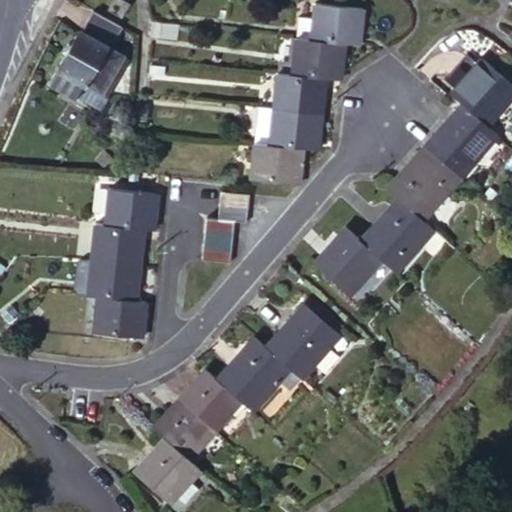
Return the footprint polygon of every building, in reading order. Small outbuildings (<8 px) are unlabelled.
[(126,0),(111,0),(108,6),(120,13),(128,0),(126,0)] [(316,26),(342,28),(355,30),(357,0),(307,0),(307,6),(305,25),(316,26)] [(293,5),(290,23),(305,25),(307,6),(293,5)] [(96,14),(86,31),(104,42),(114,26),(96,14)] [(153,19),(151,33),(176,35),(176,22),(153,19)] [(290,23),(286,63),(324,66),(337,67),(342,28),(316,26),(305,25),(290,23)] [(79,27),(56,64),(82,79),(103,44),(104,42),(86,31),(79,27)] [(453,78),(464,88),(491,109),(511,82),(511,64),(484,42),(453,78)] [(103,44),(82,79),(99,89),(120,54),(103,44)] [(275,62),(271,99),(319,104),(324,66),(286,63),(275,62)] [(82,79),(56,64),(47,79),(72,95),(82,79)] [(464,88),(429,130),(465,160),(501,117),(491,109),(464,88)] [(257,97),(252,138),(267,139),(271,99),(257,97)] [(138,99),(135,116),(145,118),(148,101),(138,99)] [(271,99),(267,139),(299,142),(315,144),(319,104),(271,99)] [(429,130),(394,172),(405,181),(430,202),(465,160),(429,130)] [(267,139),(252,138),(247,176),(295,181),(299,142),(267,139)] [(389,242),(405,255),(441,212),(430,202),(405,181),(369,226),(389,242)] [(105,182),(103,214),(135,217),(152,218),(155,186),(105,182)] [(246,190),(224,188),(219,188),(217,200),(245,202),(246,190)] [(245,202),(217,200),(215,214),(233,216),(243,216),(245,202)] [(369,226),(351,211),(323,246),(362,275),(389,242),(369,226)] [(88,213),(85,250),(132,253),(135,217),(103,214),(88,213)] [(233,216),(215,214),(205,213),(204,227),(232,229),(233,216)] [(232,229),(204,227),(203,238),(231,242),(232,229)] [(231,242),(203,238),(201,255),(229,258),(231,242)] [(85,250),(82,289),(98,290),(129,294),(132,253),(85,250)] [(142,327),(146,295),(129,294),(98,290),(95,323),(142,327)] [(303,353),(312,361),(347,319),(313,290),(277,331),(303,353)] [(250,384),(265,396),(303,353),(277,331),(266,322),(229,366),(250,384)] [(216,356),(192,384),(225,412),(250,384),(229,366),(216,356)] [(192,384),(167,413),(177,422),(187,430),(200,441),(225,412),(192,384)] [(184,489),(215,453),(200,441),(187,430),(177,422),(146,457),(184,489)]
